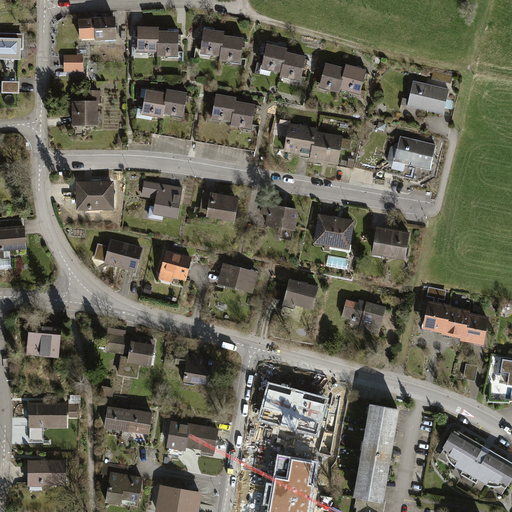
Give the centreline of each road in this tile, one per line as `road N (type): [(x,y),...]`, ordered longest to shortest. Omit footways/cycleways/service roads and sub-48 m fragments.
road 1 (residential): [(40,162),(158,164),(430,212)]
road 2 (track): [(511,79),(239,11),(242,0)]
road 3 (residential): [(511,436),(460,408),(252,349)]
road 4 (residential): [(45,7),(204,2),(239,11)]
road 5 (track): [(397,388),(430,212)]
road 6 (residential): [(252,349),(84,303)]
road 7 (residential): [(225,511),(252,349)]
road 8 (residential): [(0,501),(0,342)]
road 9 (residential): [(84,303),(44,209),(40,162)]
